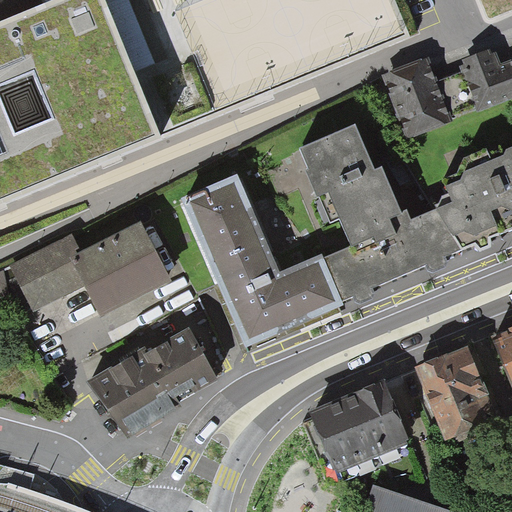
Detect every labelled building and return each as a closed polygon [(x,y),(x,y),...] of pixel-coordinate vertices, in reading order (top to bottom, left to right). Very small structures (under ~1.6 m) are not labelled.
[(0,19),(0,210),(411,38),(395,0),(46,0),(47,1),(0,19)] [(490,58),(462,68),(481,120),(511,109),(511,70),(497,76),(490,58)] [(427,69),(374,89),(397,149),(450,129),(427,69)] [(350,246),(325,258),(343,301),(462,249),(439,208),(411,220),(406,209),(401,212),(382,167),(376,169),(357,123),(300,147),(309,169),(306,170),(317,197),(320,196),(331,223),(340,220),(350,246)] [(436,205),(439,208),(462,249),(476,244),(481,250),(491,247),(490,238),(511,228),(511,147),(507,149),(505,155),(492,159),(487,148),(463,157),(458,173),(444,179),(447,185),(450,193),(442,196),(440,203),(436,205)] [(346,307),(343,301),(325,258),(278,278),(235,177),(180,199),(183,206),(217,285),(244,350),(346,307)] [(207,289),(217,285),(183,206),(163,214),(197,294),(207,289)] [(86,284),(103,315),(170,280),(141,225),(83,256),(74,260),(86,284)] [(73,236),(14,264),(35,308),(86,284),(74,260),(83,256),(73,236)] [(6,271),(0,273),(0,297),(14,291),(6,271)] [(511,332),(492,341),(511,387),(511,332)] [(187,333),(99,383),(128,435),(173,409),(169,402),(213,378),(187,333)] [(472,351),(416,375),(446,447),(503,423),(472,351)] [(383,384),(310,415),(337,477),(409,446),(383,384)] [(443,511),(374,490),(366,511),(443,511)]
